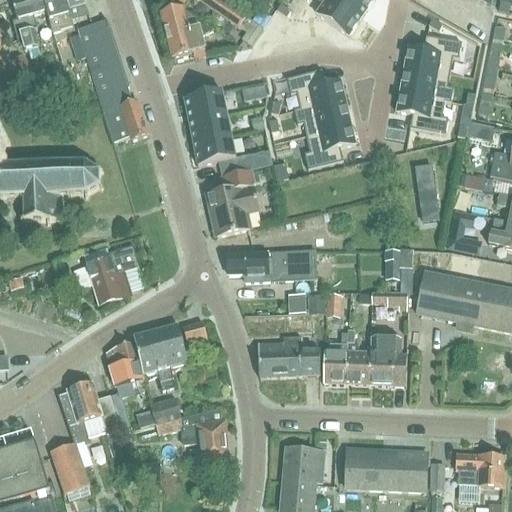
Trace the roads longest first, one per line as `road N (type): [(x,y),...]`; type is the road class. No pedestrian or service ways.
road 1 (residential): [(511,431),(247,421)]
road 2 (residential): [(0,409),(204,276)]
road 3 (residential): [(387,64),(251,64),(149,86)]
road 4 (residential): [(204,276),(149,86)]
road 5 (residential): [(247,421),(204,276)]
